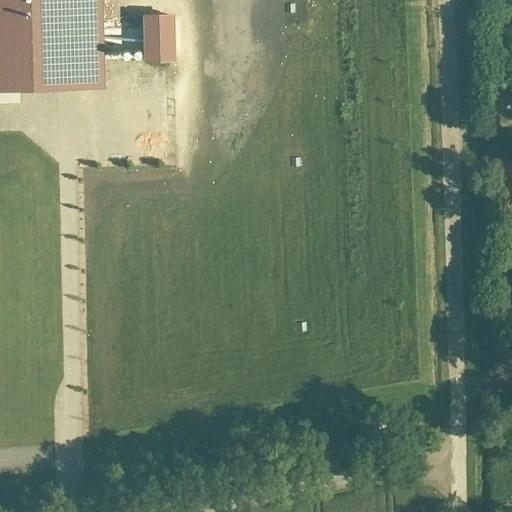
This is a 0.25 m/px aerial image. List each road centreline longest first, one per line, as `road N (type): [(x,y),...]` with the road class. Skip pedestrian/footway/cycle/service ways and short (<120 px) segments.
road 1 (track): [(444,0),(456,511)]
road 2 (track): [(456,462),(194,511)]
